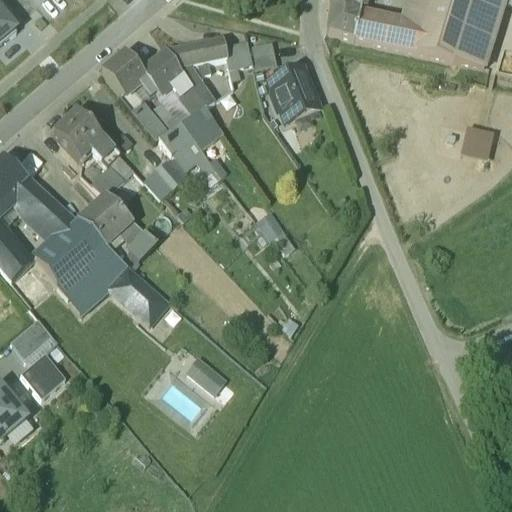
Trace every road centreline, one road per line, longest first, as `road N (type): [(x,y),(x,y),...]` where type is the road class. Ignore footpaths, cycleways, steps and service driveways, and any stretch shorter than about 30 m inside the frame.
road 1 (residential): [(309,0),(311,38),(383,225),(450,364)]
road 2 (track): [(383,225),(368,232),(342,275),(217,511)]
road 3 (residential): [(157,0),(0,133)]
